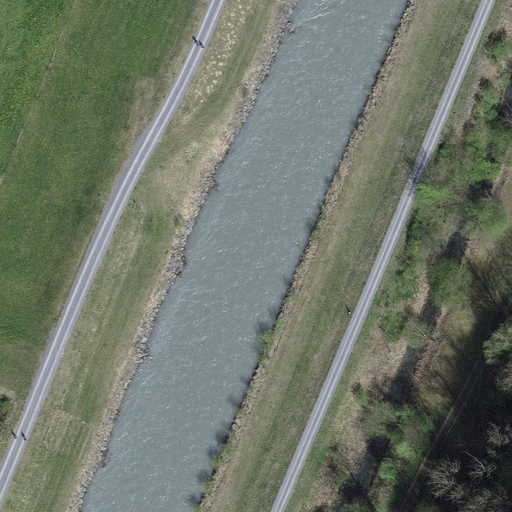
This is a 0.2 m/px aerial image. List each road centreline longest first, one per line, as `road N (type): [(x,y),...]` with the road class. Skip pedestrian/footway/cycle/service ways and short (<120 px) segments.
road 1 (track): [(277,511),(487,0)]
road 2 (track): [(218,0),(180,89),(124,185),(0,490)]
road 3 (track): [(511,313),(406,511)]
